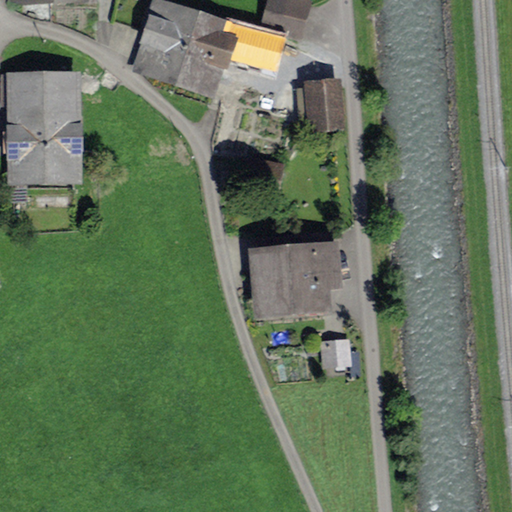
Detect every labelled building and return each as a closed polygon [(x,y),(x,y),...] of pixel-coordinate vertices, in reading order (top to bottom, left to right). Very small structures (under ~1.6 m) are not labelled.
[(272,0),(269,13),(301,21),(305,4),(290,0),(272,0)] [(153,26),(140,63),(179,76),(199,18),(156,4),(149,25),(153,26)] [(265,30),(297,38),(301,21),(269,13),(265,30)] [(274,61),(279,42),(228,28),(199,18),(179,76),(215,89),(228,49),(274,61)] [(13,158),(13,176),(71,175),(70,72),(33,72),(33,75),(9,75),(9,120),(18,120),(18,158),(13,158)] [(311,87),(315,130),(341,128),(338,86),(311,87)] [(251,161),(245,190),(275,196),(281,167),(251,161)] [(321,304),(319,284),(337,282),(332,236),(259,242),(261,258),(259,258),(263,308),(321,304)] [(325,346),(327,364),(345,362),(344,344),(325,346)]
